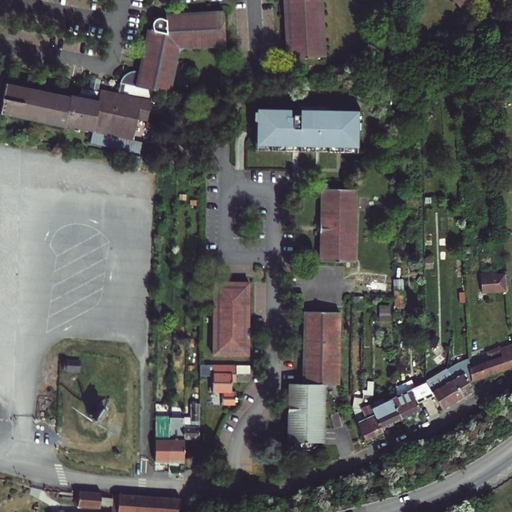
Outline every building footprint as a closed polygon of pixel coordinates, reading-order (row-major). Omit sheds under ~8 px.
[(280,0),(282,57),(320,55),(317,0),(446,0),(454,10),(466,0),(280,0)] [(161,11),(161,17),(160,17),(157,16),(154,16),(153,16),(150,18),(149,21),(148,23),(149,26),(151,29),(144,27),(137,60),(136,68),(133,68),(130,68),(129,69),(128,69),(127,69),(124,71),(122,73),(120,75),(118,77),(117,80),(149,87),(166,90),(174,49),(178,46),(220,44),(219,8),(161,11)] [(89,74),(86,86),(95,87),(97,76),(92,75),(89,74)] [(149,87),(117,80),(115,92),(95,87),(86,86),(76,83),(74,96),(66,94),(66,96),(30,88),(28,100),(21,99),(23,87),(1,82),(0,86),(0,113),(61,126),(61,125),(88,130),(86,142),(136,153),(139,141),(129,139),(133,118),(143,120),(149,87)] [(30,88),(23,87),(21,99),(28,100),(30,88)] [(255,106),(255,147),(283,148),(283,140),(293,140),(298,140),(298,148),(318,148),(355,149),(356,108),(255,106)] [(320,259),(356,260),(358,187),(322,186),(320,259)] [(508,276),(485,278),(487,293),(509,293),(508,276)] [(246,279),(211,278),(210,351),(245,351),(246,279)] [(389,300),(380,300),(381,315),(390,314),(389,300)] [(300,380),(321,380),(336,381),(337,309),(301,308),(300,380)] [(470,375),(511,361),(511,340),(499,345),(498,345),(485,349),(488,357),(469,363),(470,375)] [(456,356),(444,362),(461,392),(472,385),(456,356)] [(65,358),(65,370),(79,371),(79,359),(65,358)] [(247,361),(199,361),(199,372),(210,372),(210,388),(218,388),(218,401),(229,401),(229,397),(233,397),(233,394),(229,394),(229,388),(228,388),(228,379),(228,375),(233,375),(233,369),(247,369),(247,361)] [(461,392),(444,362),(424,373),(424,375),(431,388),(439,404),(461,392)] [(424,375),(409,383),(415,397),(431,388),(424,375)] [(320,439),(321,389),(289,389),(291,380),(289,380),(286,380),(285,439),(291,439),(291,443),(298,449),(308,448),(313,443),(314,439),(320,439)] [(289,389),(321,389),(321,380),(300,380),(291,380),(289,389)] [(360,407),(360,403),(360,383),(352,383),(352,392),(352,403),(362,434),(371,430),(367,422),(365,423),(358,407),(360,407)] [(398,413),(418,404),(415,397),(409,383),(395,391),(390,393),(398,413)] [(379,422),(398,413),(390,393),(381,397),(380,394),(372,398),(373,400),(370,402),(379,422)] [(101,417),(101,415),(102,414),(103,414),(105,412),(107,409),(109,409),(109,405),(107,405),(105,401),(103,399),(101,399),(101,397),(97,397),(97,398),(95,399),(93,400),(91,402),(90,405),(88,405),(88,409),(90,409),(91,411),(93,413),(95,414),(97,415),(97,417),(101,417)] [(381,426),(379,422),(370,402),(373,400),(372,398),(360,403),(360,407),(358,407),(365,423),(367,422),(371,430),(381,426)] [(198,432),(199,402),(192,402),(192,410),(184,410),(183,432),(198,432)] [(183,432),(184,410),(175,410),(174,420),(170,420),(169,454),(183,455),(183,432)] [(170,420),(170,418),(156,417),(155,454),(169,454),(170,420)] [(104,485),(82,483),(81,492),(104,494),(104,485)] [(122,486),(122,495),(183,498),(185,491),(122,486)] [(183,498),(122,495),(122,500),(116,499),(116,508),(64,506),(64,503),(57,503),(57,506),(53,506),(52,511),(158,511),(159,510),(181,511),(183,498)]
